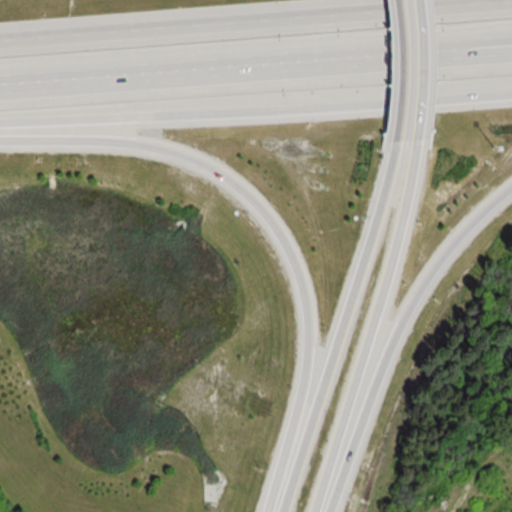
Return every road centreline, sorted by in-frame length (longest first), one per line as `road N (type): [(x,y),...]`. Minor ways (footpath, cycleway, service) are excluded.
road 1 (motorway): [(0,138),(123,141),(192,156),(234,180),(282,233),(307,321),(276,511)]
road 2 (motorway): [(511,2),(0,42)]
road 3 (motorway): [(0,86),(511,50)]
road 4 (motorway): [(0,122),(511,92)]
road 5 (secondary): [(397,147),(276,511)]
road 6 (secondary): [(321,511),(421,145)]
road 7 (motorway): [(326,511),(368,395),(420,294),(511,190)]
road 8 (secondary): [(404,0),(410,79),(397,147)]
road 9 (secondary): [(421,145),(431,49),(427,0)]
